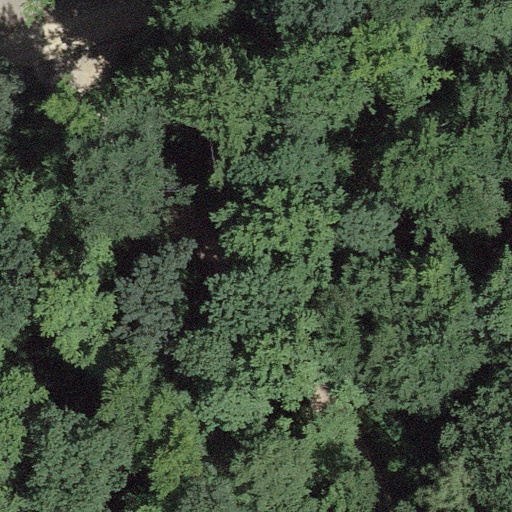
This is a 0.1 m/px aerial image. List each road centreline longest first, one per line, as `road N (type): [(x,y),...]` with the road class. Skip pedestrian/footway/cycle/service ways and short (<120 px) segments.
road 1 (track): [(376,511),(346,450),(229,272),(39,44)]
road 2 (track): [(214,0),(0,60)]
